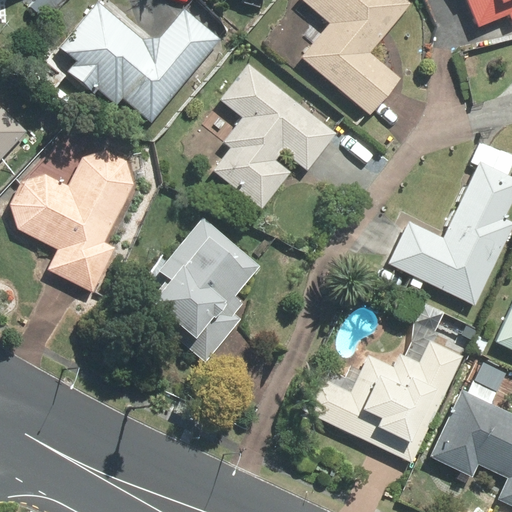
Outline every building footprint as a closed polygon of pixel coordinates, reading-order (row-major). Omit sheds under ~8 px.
[(71,7),(62,0),(33,0),(28,7),(55,28),(71,7)] [(150,46),(97,0),(55,49),(73,64),(63,76),(91,99),(96,88),(117,106),(123,98),(155,125),(225,43),(183,7),(150,46)] [(369,56),(410,3),(406,0),(301,0),(328,20),(297,62),(369,117),(398,78),(369,56)] [(511,0),(494,0),(505,30),(511,28),(511,0)] [(332,136),(248,67),(218,104),(239,121),(226,136),(237,139),(209,173),(257,212),(290,173),(273,159),(283,147),(306,167),(332,136)] [(0,162),(19,139),(0,123),(0,76),(1,75),(0,74),(0,162)] [(511,155),(477,142),(439,238),(398,221),(368,294),(472,335),(511,234),(511,219),(510,219),(511,213),(511,176),(505,173),(511,155)] [(106,243),(136,184),(128,160),(103,148),(75,163),(69,185),(50,176),(20,183),(11,205),(17,228),(56,247),(40,275),(87,296),(117,247),(106,243)] [(232,291),(256,264),(203,219),(156,272),(166,281),(149,302),(189,336),(178,349),(202,370),(246,320),(244,301),(232,291)] [(511,293),(490,346),(511,355),(511,293)] [(413,468),(464,358),(427,341),(417,364),(397,355),(390,369),(361,356),(348,385),(315,370),(294,413),(413,468)] [(511,505),(511,409),(463,385),(428,456),(470,477),(478,461),(509,476),(497,498),(511,505)]
